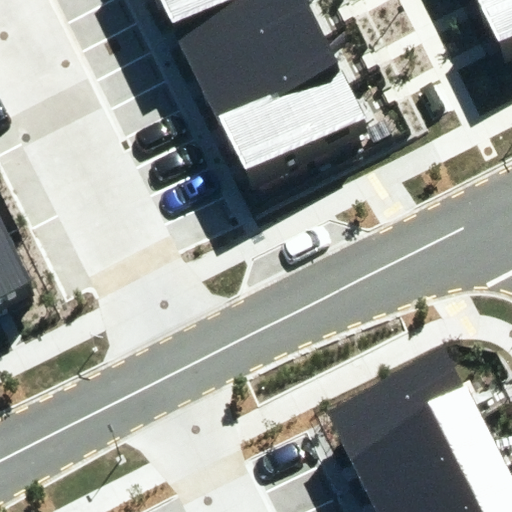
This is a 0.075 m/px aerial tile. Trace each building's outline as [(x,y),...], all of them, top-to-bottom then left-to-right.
[(160,0),(182,44),(270,0),(160,0)] [(304,0),(270,0),(182,44),(206,92),(322,34),(304,0)] [(511,0),(476,0),(485,16),(511,2),(511,0)] [(511,53),(511,2),(485,16),(505,57),(511,53)] [(322,34),(206,92),(227,134),(343,76),(322,34)] [(364,117),(343,76),(227,134),(248,175),(364,117)] [(0,309),(36,291),(0,219),(0,309)] [(320,416),(341,458),(465,396),(444,353),(320,416)] [(341,458),(364,504),(489,442),(465,396),(341,458)] [(364,504),(368,511),(474,511),(511,493),(511,488),(489,442),(364,504)] [(511,511),(511,493),(474,511),(511,511)]
